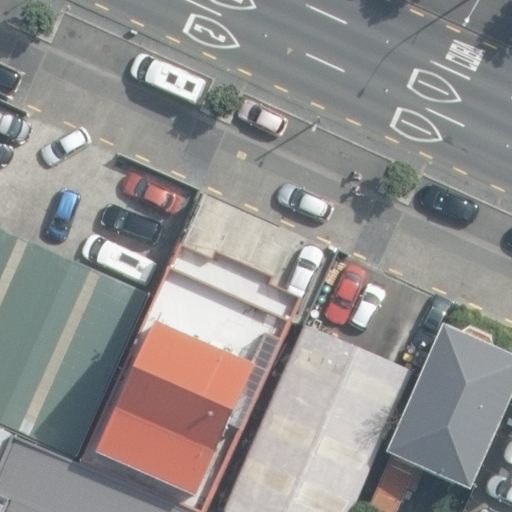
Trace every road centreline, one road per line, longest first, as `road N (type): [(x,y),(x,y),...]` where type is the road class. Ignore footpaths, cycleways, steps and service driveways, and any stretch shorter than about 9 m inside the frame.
road 1 (residential): [(511,290),(0,53)]
road 2 (trunk): [(511,120),(243,0)]
